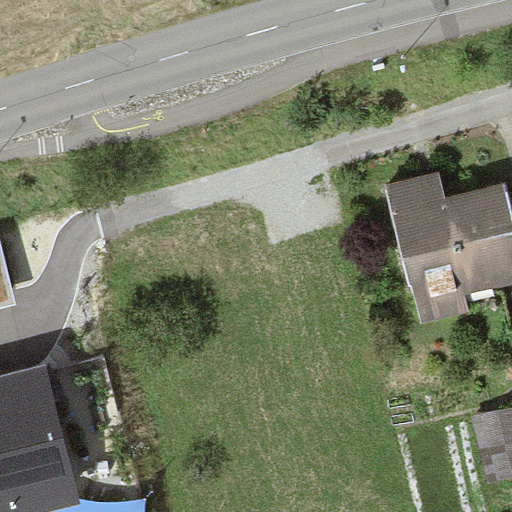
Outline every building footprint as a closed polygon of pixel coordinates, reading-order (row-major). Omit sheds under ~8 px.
[(441,165),(387,178),(410,273),(412,273),(423,316),(470,305),(465,285),(511,273),(511,199),(506,173),(454,186),(446,188),(441,165)] [(1,236),(0,236),(0,295),(15,292),(1,236)] [(46,357),(0,368),(0,511),(80,491),(46,357)] [(511,399),(472,409),(488,476),(511,469),(511,399)] [(143,511),(141,503),(109,511),(143,511)]
